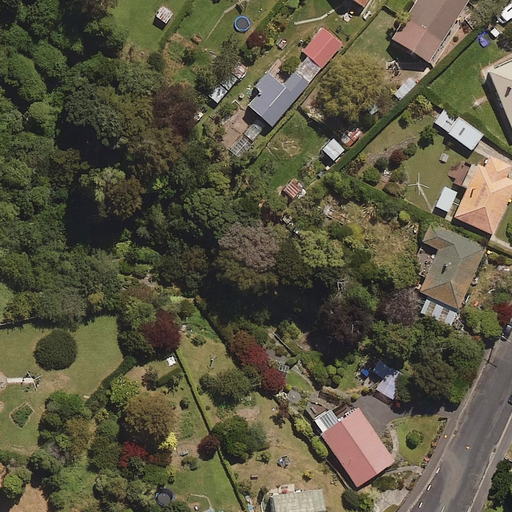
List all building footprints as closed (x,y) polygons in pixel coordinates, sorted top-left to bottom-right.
[(467,0),(413,0),(389,35),(427,61),(467,0)] [(173,14),(161,4),(146,23),(158,32),(173,14)] [(259,91),(247,105),(269,125),(340,44),(321,28),(301,51),(306,55),(279,85),(265,72),(253,86),(259,91)] [(511,57),(484,71),(511,130),(511,57)] [(244,69),(235,61),(207,94),(216,101),(244,69)] [(469,150),(482,133),(458,115),(456,119),(443,109),(432,122),(469,150)] [(351,123),(337,138),(347,147),(360,132),(351,123)] [(507,165),(487,155),(481,167),(468,161),(458,183),(465,186),(451,215),(490,233),(511,185),(511,180),(502,176),(507,165)] [(293,175),(281,188),(293,199),(305,185),(293,175)] [(457,191),(443,185),(433,204),(447,211),(457,191)] [(431,223),(422,244),(435,250),(409,307),(448,324),(483,246),(431,223)] [(381,377),(374,388),(391,398),(406,375),(379,358),(371,370),(381,377)] [(391,459),(354,405),(334,419),(327,408),(310,420),(355,484),(391,459)] [(178,511),(179,511),(168,487),(155,492),(164,511),(178,511)] [(318,511),(316,487),(267,491),(269,511),(318,511)]
